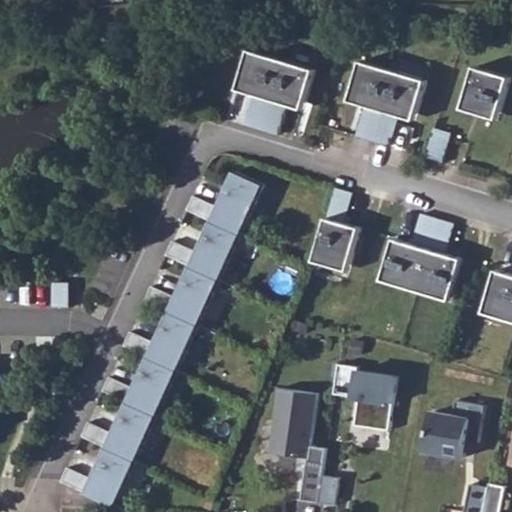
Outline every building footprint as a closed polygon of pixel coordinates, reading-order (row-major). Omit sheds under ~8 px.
[(304,109),(306,102),(317,69),(253,49),(242,82),(240,89),(304,109)] [(417,120),(419,113),(429,80),(364,59),(354,93),(352,100),(417,120)] [(511,77),(511,76),(478,66),(464,108),(499,119),(511,77)] [(288,105),(255,95),(246,125),(279,135),(288,105)] [(400,116),(367,106),(358,135),(391,145),(400,116)] [(451,132),(436,127),(427,156),(443,161),(451,132)] [(62,481),(117,506),(147,441),(265,184),(237,171),(220,206),(195,195),(189,209),(213,220),(199,251),(174,240),(167,254),(192,266),(178,297),(153,285),(146,299),(171,311),(157,342),(132,331),(125,345),(150,356),(136,387),(111,376),(104,390),(129,402),(115,433),(90,421),(83,435),(109,447),(94,478),(69,466),(62,481)] [(456,223),(423,213),(414,242),(447,252),(456,223)] [(350,271),(352,264),(362,227),(328,217),(317,254),(316,260),(350,271)] [(464,259),(397,238),(386,273),(384,279),(452,300),(464,259)] [(511,272),(499,269),(488,305),(511,312),(511,272)] [(511,312),(488,305),(486,312),(511,320),(511,312)] [(341,363),(337,393),(361,397),(357,425),(392,430),(399,376),(361,370),(361,366),(341,363)] [(320,394),(282,387),(273,452),(302,456),(303,453),(311,454),(313,441),(320,394)] [(434,411),(427,450),(466,457),(469,440),(481,442),(488,405),(458,399),(455,415),(434,411)] [(313,441),(311,454),(306,496),(341,503),(345,475),(328,472),(331,446),(313,441)] [(492,482),(490,487),(485,511),(502,511),(508,485),(492,482)] [(466,511),(485,511),(490,487),(473,483),(466,511)]
